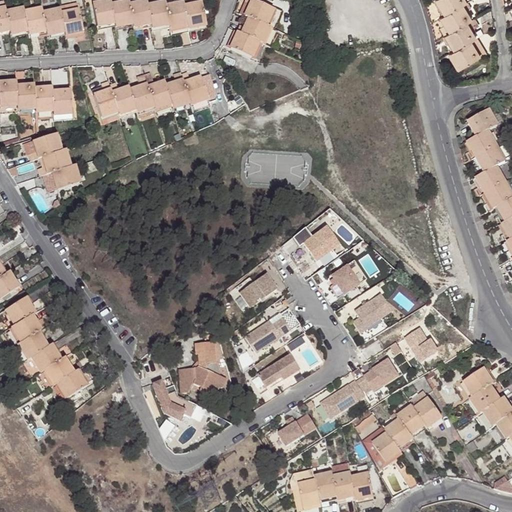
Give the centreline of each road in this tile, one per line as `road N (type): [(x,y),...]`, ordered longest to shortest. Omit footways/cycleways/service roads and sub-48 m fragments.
road 1 (residential): [(281,265),(336,345),(339,362),(196,457),(180,466),(165,462),(123,362),(0,173)]
road 2 (residential): [(227,0),(214,39),(195,52),(0,65)]
road 3 (residential): [(511,327),(477,255),(433,100)]
road 4 (track): [(0,410),(70,511)]
road 5 (residential): [(511,500),(441,483),(418,490),(402,511)]
